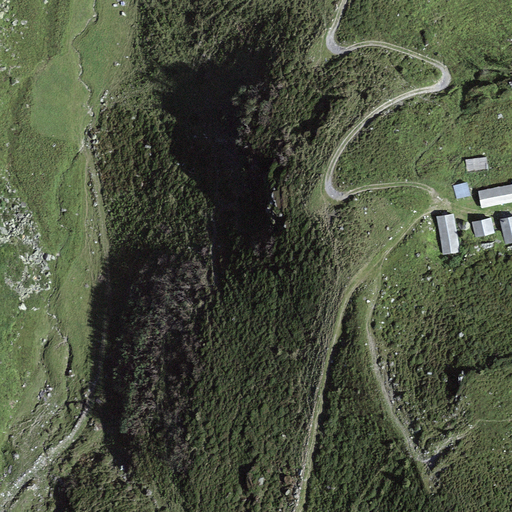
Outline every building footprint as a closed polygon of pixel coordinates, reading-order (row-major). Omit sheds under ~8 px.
[(467,160),(470,173),(491,170),(488,156),(467,160)] [(511,182),(476,189),(480,209),(502,205),(503,210),(511,208),(511,182)] [(467,183),(452,187),(456,201),(470,198),(467,183)] [(460,211),(435,215),(442,256),(459,253),(454,224),(462,223),(460,211)] [(511,216),(499,219),(504,246),(511,244),(511,216)] [(491,220),(472,223),(475,239),(494,235),(491,220)]
